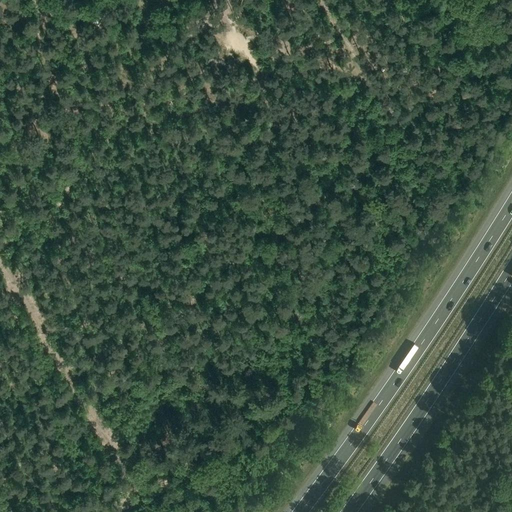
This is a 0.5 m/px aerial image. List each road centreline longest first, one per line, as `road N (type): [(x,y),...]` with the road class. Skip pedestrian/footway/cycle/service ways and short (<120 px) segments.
road 1 (track): [(367,75),(287,74),(247,98),(108,134),(80,151),(58,206),(0,249)]
road 2 (motorway): [(511,204),(300,511)]
road 3 (motorway): [(351,511),(511,271)]
road 4 (track): [(131,507),(136,487),(0,260)]
road 5 (track): [(432,177),(321,0)]
